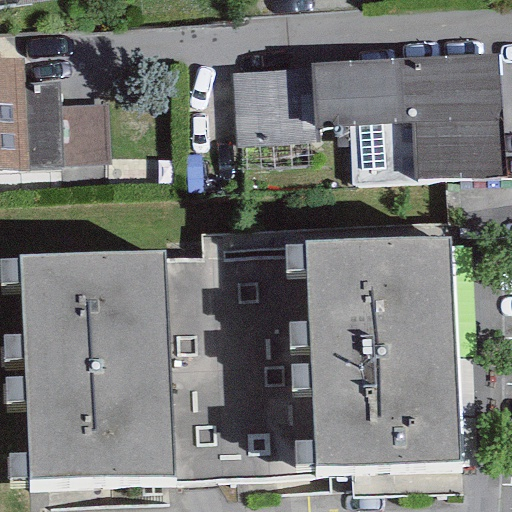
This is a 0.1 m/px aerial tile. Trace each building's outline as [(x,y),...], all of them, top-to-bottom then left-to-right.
[(491,63),(236,72),(239,145),(306,143),(306,131),(357,130),(421,127),(423,185),(443,184),(495,183),(491,63)] [(24,73),(0,73),(0,178),(67,177),(66,99),(25,100),(24,73)] [(423,185),(421,127),(357,130),(358,185),(423,185)] [(181,491),(319,487),(312,258),(326,257),(325,238),(206,242),(207,266),(175,267),(181,491)] [(326,257),(312,258),(319,487),(461,483),(455,254),(326,257)] [(175,267),(31,271),(38,495),(181,491),(175,267)]
